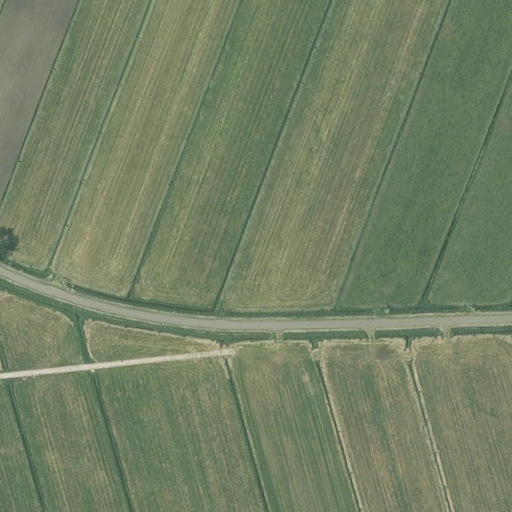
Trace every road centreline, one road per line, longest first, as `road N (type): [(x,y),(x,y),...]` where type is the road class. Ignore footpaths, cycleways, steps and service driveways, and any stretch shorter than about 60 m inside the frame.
road 1 (unclassified): [(511,318),(208,323),(88,303),(0,270)]
road 2 (track): [(223,354),(0,379)]
